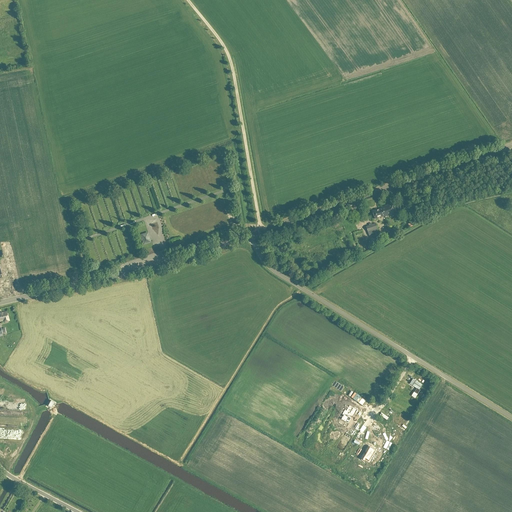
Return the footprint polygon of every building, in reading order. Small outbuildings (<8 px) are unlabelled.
[(386,217),(395,213),(392,204),(382,207),(383,208),(373,212),(376,219),(385,216),(386,217)] [(366,227),(369,235),(378,232),(377,228),(376,223),(372,225),(372,224),(369,224),(369,226),(366,227)] [(10,321),(7,312),(0,313),(0,321),(4,321),(4,322),(10,321)] [(422,385),(413,379),(410,384),(419,390),(422,385)] [(344,413),(342,417),(349,421),(352,416),(351,415),(352,413),(353,413),(357,407),(350,404),(347,409),(346,408),(343,412),(344,413)] [(355,429),(366,418),(360,412),(352,421),(355,424),(353,426),(355,429)] [(364,429),(361,435),(367,438),(366,440),(369,442),(370,440),(375,443),(379,436),(364,429)] [(330,436),(339,444),(345,438),(336,430),(330,436)] [(375,450),(368,446),(360,459),(364,461),(366,459),(369,461),(375,450)]
